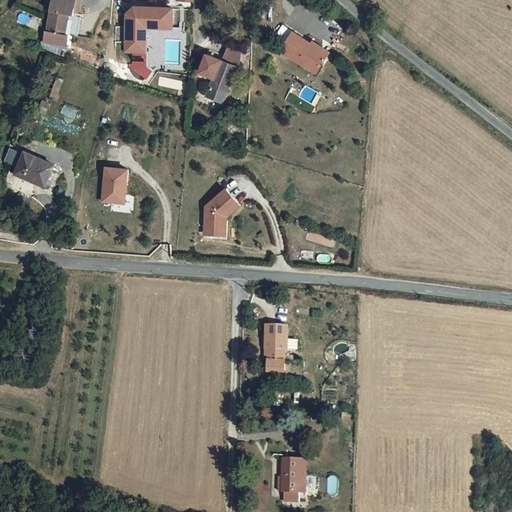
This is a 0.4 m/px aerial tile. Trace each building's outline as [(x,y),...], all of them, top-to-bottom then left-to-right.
[(79,2),(79,0),(56,0),(49,41),(70,45),(72,35),(68,34),(72,15),(77,15),(77,13),(79,2)] [(172,27),(173,7),(134,7),(127,13),(126,50),(145,51),(145,26),(172,27)] [(333,51),(317,40),(315,42),(297,30),(284,49),(319,72),(333,51)] [(70,45),(49,41),(47,48),(69,57),(73,46),(70,45)] [(241,65),(245,52),(231,47),(226,60),(241,65)] [(229,101),(242,65),(241,65),(226,60),(212,54),(204,72),(219,77),(212,95),(229,101)] [(49,55),(43,68),(56,75),(63,62),(49,55)] [(158,85),(182,89),(183,80),(159,77),(158,85)] [(56,85),(50,97),(55,99),(61,88),(56,85)] [(50,186),(59,165),(30,153),(21,174),(50,186)] [(128,172),(108,170),(105,204),(125,206),(128,172)] [(245,201),(231,185),(210,202),(209,225),(231,226),(231,212),(245,201)] [(306,240),(334,246),(335,238),(308,232),(306,240)] [(268,348),(272,348),(273,360),(288,361),(288,348),(291,348),(291,324),(268,323),(268,348)] [(310,460),(287,459),(286,491),(310,492),(310,460)]
